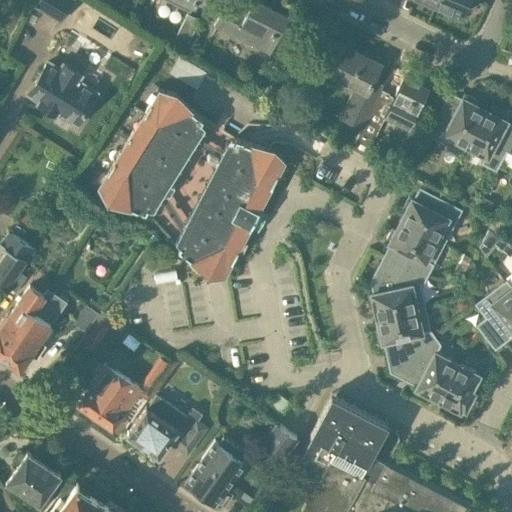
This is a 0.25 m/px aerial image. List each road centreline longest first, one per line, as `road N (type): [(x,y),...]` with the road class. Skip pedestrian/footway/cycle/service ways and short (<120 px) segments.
road 1 (residential): [(349,376),(281,379),(263,255),(297,189),(358,223),(337,275)]
road 2 (tertiary): [(188,511),(0,384)]
road 3 (residential): [(511,503),(493,461),(349,376)]
road 4 (residential): [(477,61),(340,0)]
